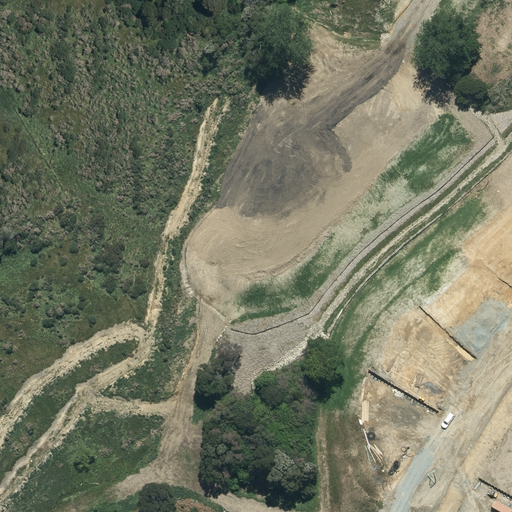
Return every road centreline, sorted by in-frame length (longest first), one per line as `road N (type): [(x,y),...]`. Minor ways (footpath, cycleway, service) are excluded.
road 1 (track): [(252,511),(189,482),(173,460),(203,350),(248,250),(317,128),(335,112)]
road 2 (track): [(349,511),(323,456),(319,409),(349,318),(392,269),(511,165)]
